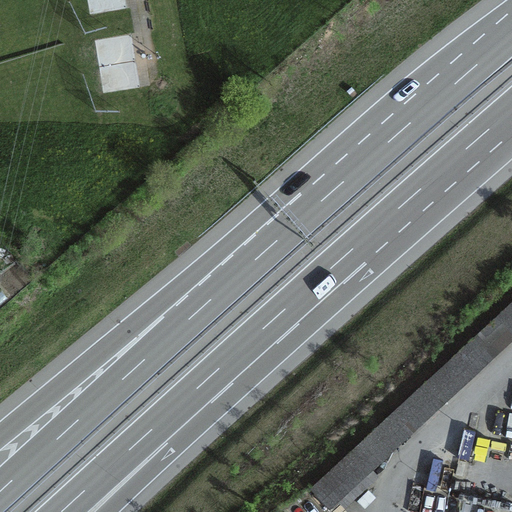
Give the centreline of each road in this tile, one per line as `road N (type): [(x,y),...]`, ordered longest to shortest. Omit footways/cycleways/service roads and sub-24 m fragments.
road 1 (motorway): [(511,33),(0,492)]
road 2 (motorway): [(511,29),(0,440)]
road 3 (motorway): [(272,320),(511,110)]
road 4 (motorway): [(62,511),(272,320)]
road 5 (motorway): [(101,511),(272,320)]
